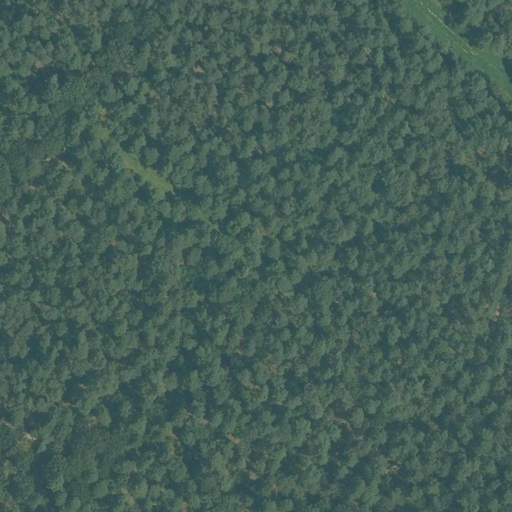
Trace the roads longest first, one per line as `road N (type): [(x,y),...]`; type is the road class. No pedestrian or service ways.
road 1 (track): [(418,511),(511,258)]
road 2 (track): [(0,168),(148,0)]
road 3 (track): [(0,417),(86,455),(130,511)]
